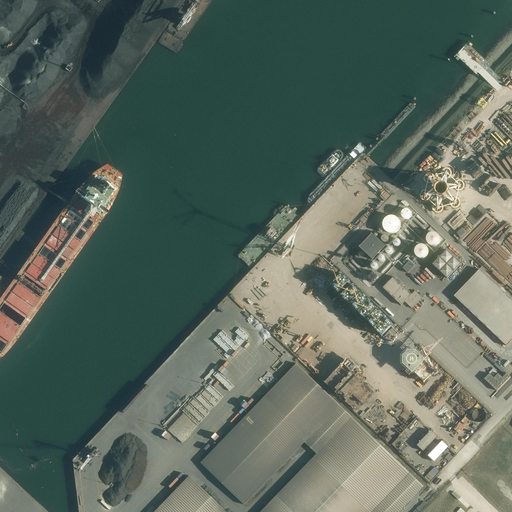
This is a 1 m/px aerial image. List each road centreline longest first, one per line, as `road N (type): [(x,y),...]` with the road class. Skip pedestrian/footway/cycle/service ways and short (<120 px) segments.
road 1 (unknown): [(178,0),(0,243)]
road 2 (unclassified): [(502,412),(343,264)]
